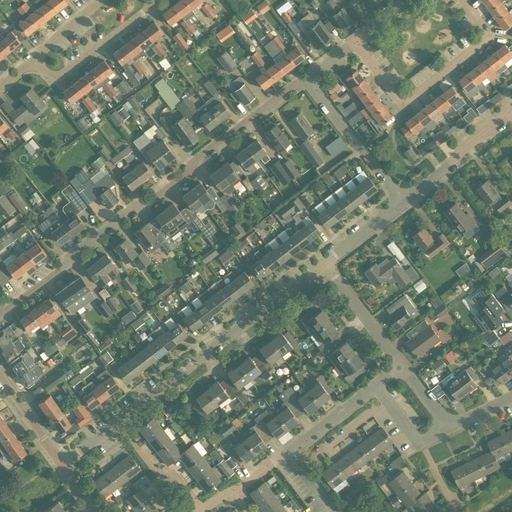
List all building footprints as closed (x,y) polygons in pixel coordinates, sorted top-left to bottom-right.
[(56,12),(66,3),(63,0),(49,0),(48,1),(56,12)] [(190,9),(183,0),(180,0),(172,6),(180,17),(183,21),(186,19),(190,24),(191,25),(198,19),(193,13),(190,9)] [(201,1),(199,0),(183,0),(190,9),(201,1)] [(228,0),(238,14),(250,5),(246,0),(228,0)] [(343,29),(353,22),(342,9),(340,10),(331,0),(330,0),(324,5),(332,15),(331,17),(336,23),(338,22),(343,29)] [(485,0),(484,2),(491,11),(501,3),(505,0),(485,0)] [(56,12),(48,1),(39,9),(46,19),(56,12)] [(261,15),(270,9),(264,1),(256,7),(261,15)] [(289,1),(277,10),(281,15),(292,6),(289,1)] [(25,3),(21,6),(25,12),(29,8),(25,3)] [(201,7),(205,13),(211,9),(206,3),(201,7)] [(491,11),(497,20),(508,12),(501,3),(491,11)] [(25,12),(21,6),(16,9),(21,15),(25,12)] [(170,25),(180,17),(172,6),(161,14),(170,25)] [(29,16),(36,26),(46,19),(39,9),(33,13),(30,8),(29,8),(25,12),(29,16)] [(210,19),(213,17),(215,15),(211,9),(205,13),(210,19)] [(254,9),(242,14),(246,22),(257,17),(254,9)] [(285,12),(281,15),(287,23),(291,20),(285,12)] [(511,16),(508,12),(497,20),(505,30),(511,24),(511,16)] [(304,17),(324,43),(331,37),(319,21),(316,23),(309,13),(304,17)] [(36,26),(29,16),(19,24),(26,34),(36,26)] [(299,21),(306,30),(304,32),(316,49),(324,43),(304,17),(299,21)] [(181,23),(186,30),(188,28),(187,26),(190,24),(186,19),(183,21),(181,23)] [(295,35),(301,30),(293,19),(287,24),(295,35)] [(152,41),(162,33),(154,22),(143,30),(152,41)] [(191,25),(190,24),(187,26),(188,28),(186,30),(190,35),(195,31),(191,25)] [(231,24),(217,32),(222,40),(236,32),(231,24)] [(154,45),(152,41),(143,30),(133,38),(141,49),(146,45),(149,49),(154,45)] [(0,34),(0,39),(1,40),(10,51),(20,42),(11,32),(5,36),(2,32),(0,33),(0,34)] [(188,45),(178,32),(172,36),(183,50),(188,45)] [(271,41),(276,47),(278,45),(278,44),(280,42),(276,36),(271,41)] [(145,53),(141,49),(133,38),(123,46),(131,57),(134,61),(137,59),(145,53)] [(0,58),(10,51),(1,40),(0,39),(0,58)] [(286,49),(280,42),(278,44),(278,45),(276,47),(280,53),(286,49)] [(286,55),(294,65),(304,57),(293,42),(288,46),(291,50),(286,55)] [(152,47),(156,53),(159,50),(160,52),(162,49),(158,43),(152,47)] [(504,63),(511,56),(511,53),(505,45),(496,52),(504,63)] [(123,46),(113,54),(124,69),(131,63),(134,61),(131,57),(123,46)] [(167,55),(162,49),(160,52),(159,50),(156,53),(161,59),(167,55)] [(227,73),(237,65),(226,51),(216,58),(227,73)] [(250,56),(255,62),(260,58),(256,52),(250,56)] [(504,63),(496,52),(487,60),(495,70),(499,75),(508,67),(504,63)] [(284,73),(294,65),(286,55),(275,62),(284,73)] [(265,64),(260,58),(255,62),(259,68),(265,64)] [(131,63),(136,69),(139,67),(138,66),(141,64),(137,59),(134,61),(131,63)] [(106,76),(112,71),(104,60),(93,68),(105,83),(102,85),(106,91),(109,89),(110,90),(112,88),(108,81),(109,80),(106,76)] [(495,70),(487,60),(478,67),(486,77),(490,82),(499,75),(495,70)] [(273,81),(284,73),(275,62),(265,70),(273,81)] [(146,70),(141,64),(138,66),(139,67),(136,69),(140,75),(146,70)] [(486,77),(478,67),(469,74),(477,84),(482,90),(486,87),(481,81),(486,77)] [(105,83),(93,68),(83,76),(91,87),(98,82),(101,86),(102,85),(105,83)] [(263,89),(273,81),(265,70),(255,78),(263,89)] [(352,87),(352,88),(363,80),(356,71),(345,79),(342,82),(348,90),(352,87)] [(132,73),(127,77),(135,87),(140,83),(132,73)] [(477,84),(469,74),(459,81),(467,91),(477,84)] [(91,87),(83,76),(73,84),(81,95),(91,87)] [(235,101),(239,98),(243,104),(253,96),(244,84),(239,77),(228,86),(232,91),(229,93),(235,101)] [(171,110),(181,102),(163,79),(154,85),(159,91),(157,92),(171,110)] [(123,80),(113,89),(116,93),(114,95),(115,96),(121,92),(124,95),(130,90),(123,80)] [(204,103),(209,109),(219,122),(230,114),(220,101),(223,99),(208,80),(203,84),(213,96),(204,103)] [(332,93),(340,87),(335,80),(325,86),(331,94),(329,95),(334,101),(339,98),(336,93),(334,95),(332,93)] [(352,88),(359,97),(370,89),(363,80),(352,88)] [(81,95),(73,84),(62,92),(71,103),(81,95)] [(451,104),(460,97),(452,87),(443,94),(451,104)] [(510,90),(508,87),(499,93),(501,97),(510,90)] [(18,125),(23,121),(27,125),(47,108),(31,88),(20,97),(24,103),(15,111),(13,109),(8,114),(18,125)] [(113,89),(112,88),(110,90),(109,89),(106,91),(111,97),(114,95),(116,93),(113,89)] [(359,97),(366,106),(377,98),(370,89),(359,97)] [(501,97),(499,93),(489,100),(492,103),(493,105),(502,98),(501,97)] [(451,104),(443,94),(434,101),(442,111),(451,104)] [(135,111),(142,106),(133,96),(127,101),(135,111)] [(81,101),(86,108),(89,106),(88,104),(91,102),(87,97),(81,101)] [(373,115),(384,107),(377,98),(366,106),(359,111),(366,120),(373,115)] [(481,114),(488,109),(493,105),(489,100),(477,109),(481,114)] [(442,111),(434,101),(425,108),(436,122),(445,115),(442,111)] [(96,109),(91,102),(88,104),(89,106),(86,108),(90,113),(96,109)] [(346,106),(349,111),(356,107),(353,102),(346,106)] [(390,116),(384,107),(373,115),(366,120),(377,134),(383,129),(380,125),(391,117),(390,116)] [(208,130),(219,122),(209,109),(201,116),(195,108),(189,112),(196,121),(199,118),(208,130)] [(436,123),(436,122),(425,108),(416,115),(424,126),(427,130),(436,123)] [(468,111),(473,118),(476,116),(470,108),(468,111)] [(117,126),(123,121),(115,111),(109,115),(117,126)] [(302,139),(313,130),(300,113),(289,121),(302,139)] [(424,126),(416,115),(406,123),(407,124),(402,129),(408,137),(414,132),(414,133),(424,126)] [(171,127),(177,135),(186,129),(190,134),(194,132),(183,117),(175,123),(170,117),(162,122),(167,130),(171,127)] [(16,136),(7,126),(0,118),(0,132),(1,131),(5,135),(6,134),(10,140),(16,136)] [(466,123),(463,120),(454,126),(454,127),(456,130),(466,123)] [(29,126),(21,132),(27,139),(35,133),(29,126)] [(278,152),(279,151),(283,156),(287,152),(284,148),(289,144),(276,126),(265,134),(278,152)] [(354,130),(358,135),(364,131),(359,126),(354,130)] [(444,133),(448,138),(448,139),(457,132),(456,130),(454,127),(454,126),(453,126),(444,133)] [(152,136),(157,142),(155,144),(161,153),(158,155),(165,164),(174,157),(161,140),(166,136),(159,127),(154,130),(156,133),(152,136)] [(198,138),(194,132),(190,134),(186,129),(177,135),(185,147),(198,138)] [(448,138),(444,133),(443,132),(434,139),(439,145),(448,138)] [(325,147),(333,157),(346,146),(338,137),(325,147)] [(434,138),(419,150),(424,156),(439,144),(434,138)] [(315,167),(323,161),(306,139),(298,145),(315,167)] [(264,164),(270,159),(264,153),(266,152),(256,140),(246,148),(255,160),(260,157),(264,164)] [(158,169),(165,164),(158,155),(161,153),(155,144),(149,148),(144,141),(140,144),(145,151),(158,169)] [(119,152),(123,157),(131,151),(128,146),(119,152)] [(106,161),(110,157),(103,148),(98,152),(106,161)] [(251,163),(255,160),(246,148),(235,156),(245,168),(246,167),(250,174),(256,170),(251,163)] [(411,162),(417,158),(410,149),(404,153),(411,162)] [(114,164),(123,157),(119,152),(110,159),(114,164)] [(99,167),(104,164),(100,158),(95,161),(99,167)] [(287,172),(286,173),(291,178),(298,173),(288,159),(281,164),(287,172)] [(287,172),(281,164),(278,160),(269,167),(278,179),(286,173),(287,172)] [(141,182),(152,174),(142,162),(132,170),(141,182)] [(240,180),(238,176),(227,162),(218,169),(231,186),(240,180)] [(122,178),(131,190),(141,182),(132,170),(127,163),(121,167),(125,172),(126,171),(128,173),(122,178)] [(338,179),(347,171),(342,165),(333,173),(338,179)] [(117,200),(109,188),(115,183),(108,174),(94,185),(82,169),(73,175),(92,200),(97,196),(107,208),(111,204),(112,206),(117,202),(116,201),(117,200)] [(220,190),(220,189),(222,192),(224,191),(228,193),(233,188),(231,186),(218,169),(209,176),(220,190)] [(257,191),(266,185),(259,175),(250,182),(257,191)] [(355,186),(357,185),(366,197),(377,189),(367,177),(359,183),(354,177),(350,180),(355,186)] [(249,191),(253,188),(246,178),(241,182),(249,191)] [(488,203),(492,200),(495,205),(500,213),(511,204),(511,202),(507,196),(502,200),(499,195),(488,181),(483,184),(483,183),(478,187),(479,188),(477,189),(488,203)] [(214,202),(210,197),(199,183),(191,190),(205,209),(206,208),(209,209),(213,206),(213,203),(214,202)] [(347,192),(356,205),(366,197),(357,185),(355,186),(349,191),(344,184),(340,187),(345,194),(347,192)] [(346,212),(356,205),(347,192),(345,194),(340,187),(334,192),(330,195),(335,201),(337,200),(346,212)] [(182,196),(193,211),(194,213),(197,211),(198,212),(201,212),(205,209),(191,190),(182,196)] [(21,215),(27,211),(15,191),(9,195),(21,215)] [(0,196),(0,209),(9,203),(2,195),(0,196)] [(223,195),(219,199),(226,208),(231,205),(223,195)] [(308,195),(302,199),(307,205),(312,202),(308,195)] [(283,207),(288,213),(293,209),(295,212),(303,205),(297,197),(283,207)] [(226,208),(219,199),(214,202),(222,212),(226,208)] [(83,226),(75,215),(80,211),(72,200),(63,207),(62,210),(69,219),(63,224),(71,235),(83,226)] [(336,220),(346,212),(337,200),(335,201),(329,206),(324,200),(321,202),(325,209),(327,208),(336,220)] [(172,203),(163,210),(174,224),(179,230),(185,226),(188,229),(191,227),(187,223),(183,218),(172,203)] [(446,212),(455,224),(454,224),(461,233),(475,222),(468,213),(465,215),(456,204),(446,212)] [(283,217),(288,213),(283,207),(278,211),(283,217)] [(326,228),(336,220),(327,208),(325,209),(319,214),(314,207),(310,210),(316,217),(317,216),(326,228)] [(174,224),(163,210),(154,217),(158,222),(154,226),(172,250),(176,246),(170,237),(179,230),(174,224)] [(300,228),(309,241),(320,233),(310,221),(305,225),(296,213),(291,217),(295,222),(293,223),(298,230),(300,228)] [(196,216),(192,219),(199,229),(211,244),(216,240),(204,225),(204,226),(196,216)] [(55,230),(49,222),(47,219),(38,226),(46,237),(51,233),(59,244),(71,235),(63,224),(55,230)] [(199,229),(192,219),(187,223),(191,227),(195,232),(199,229)] [(172,250),(154,226),(149,229),(145,224),(134,233),(145,247),(145,246),(150,253),(161,245),(167,253),(172,250)] [(22,227),(13,234),(16,239),(26,232),(22,227)] [(299,248),(309,241),(300,228),(298,230),(292,234),(287,228),(283,231),(288,237),(290,236),(299,248)] [(424,248),(426,251),(430,257),(449,243),(442,234),(437,238),(439,241),(435,244),(432,241),(433,241),(424,228),(414,236),(423,248),(424,248)] [(6,246),(16,239),(13,234),(11,231),(8,234),(1,239),(6,246)] [(289,256),(299,248),(290,236),(288,237),(282,242),(277,236),(273,238),(278,245),(280,244),(289,256)] [(232,248),(236,253),(248,243),(244,238),(232,248)] [(136,253),(136,254),(125,240),(114,248),(125,262),(131,258),(139,269),(149,261),(142,251),(138,255),(136,253)] [(478,257),(487,269),(507,254),(498,242),(478,257)] [(45,255),(36,243),(26,251),(35,263),(45,255)] [(279,264),(289,256),(280,244),(278,245),(272,250),(267,243),(263,246),(268,253),(270,252),(279,264)] [(199,257),(204,264),(218,253),(213,247),(199,257)] [(225,264),(236,255),(230,248),(219,256),(225,264)] [(35,263),(26,251),(15,258),(25,270),(35,263)] [(269,272),(279,264),(270,252),(268,253),(262,258),(257,251),(253,254),(258,260),(260,259),(269,272)] [(113,266),(114,266),(105,254),(96,262),(104,273),(107,271),(112,277),(118,273),(113,266)] [(25,270),(15,258),(5,266),(14,278),(25,270)] [(259,279),(269,272),(260,259),(258,260),(252,265),(247,258),(243,261),(249,268),(250,267),(259,279)] [(395,258),(390,262),(387,258),(377,265),(376,264),(365,272),(377,287),(387,279),(386,278),(392,273),(401,286),(410,279),(414,283),(420,278),(411,266),(404,271),(395,258)] [(479,273),(484,269),(477,259),(471,263),(479,273)] [(104,273),(96,262),(86,269),(94,280),(96,279),(103,290),(108,286),(105,282),(109,279),(104,273)] [(467,262),(457,270),(462,277),(472,270),(467,262)] [(499,266),(490,272),(494,277),(502,272),(499,266)] [(233,279),(243,292),(253,284),(244,272),(235,278),(230,271),(227,274),(232,281),(233,279)] [(130,293),(136,288),(127,276),(121,280),(130,293)] [(68,285),(82,306),(94,298),(79,277),(68,285)] [(222,289),(223,287),(233,299),(243,292),(233,279),(232,281),(225,286),(220,279),(217,282),(222,289)] [(413,285),(419,293),(427,286),(421,279),(413,285)] [(184,292),(193,288),(190,281),(181,284),(184,292)] [(159,298),(170,289),(165,283),(154,292),(159,298)] [(71,314),(82,306),(68,285),(56,294),(71,314)] [(492,329),(503,321),(497,314),(503,309),(486,286),(477,293),(482,300),(477,304),(482,310),(479,312),(480,313),(474,318),(485,333),(491,328),(492,330),(492,329)] [(213,295),(222,307),(233,299),(223,287),(222,289),(215,293),(210,287),(207,290),(212,296),(213,295)] [(502,303),(507,299),(511,305),(511,290),(509,293),(504,287),(495,293),(502,303)] [(453,299),(447,291),(440,296),(446,304),(453,299)] [(212,315),(222,307),(213,295),(212,296),(205,301),(200,294),(196,297),(202,304),(203,303),(212,315)] [(409,313),(415,308),(405,295),(395,303),(399,309),(395,311),(395,314),(389,319),(397,330),(413,319),(409,313)] [(113,311),(119,307),(110,296),(105,300),(113,311)] [(47,317),(56,309),(48,298),(38,306),(47,317)] [(132,303),(136,313),(143,310),(138,300),(132,303)] [(103,302),(97,306),(105,317),(111,312),(103,302)] [(193,310),(202,323),(212,315),(203,303),(202,304),(195,309),(190,302),(187,305),(192,312),(193,310)] [(434,311),(439,318),(449,310),(444,304),(434,311)] [(47,317),(38,306),(29,313),(37,324),(47,317)] [(132,309),(122,317),(127,323),(137,316),(132,309)] [(183,319),(192,330),(202,323),(193,310),(192,312),(185,316),(180,309),(177,313),(182,319),(183,319)] [(302,324),(307,321),(315,332),(329,321),(321,310),(315,314),(311,309),(298,319),(302,324)] [(37,324),(29,313),(19,320),(27,331),(37,324)] [(142,316),(131,323),(136,329),(146,322),(142,316)] [(81,318),(74,323),(83,333),(89,328),(81,318)] [(430,326),(425,320),(414,328),(418,334),(407,343),(417,357),(440,340),(430,326)] [(338,332),(329,321),(315,332),(323,342),(319,345),(323,350),(336,340),(333,336),(338,332)] [(166,331),(176,343),(186,335),(177,323),(168,329),(163,323),(160,326),(165,332),(166,331)] [(0,331),(0,348),(11,341),(9,338),(15,334),(8,326),(3,330),(0,331)] [(72,330),(62,338),(66,342),(76,335),(72,330)] [(166,331),(165,332),(159,337),(153,330),(150,333),(155,340),(156,339),(166,351),(176,343),(166,331)] [(511,332),(510,330),(501,338),(506,344),(511,339),(511,332)] [(281,333),(270,341),(281,356),(291,348),(294,351),(298,357),(303,353),(287,331),(282,335),(281,333)] [(89,332),(85,335),(95,348),(99,344),(89,332)] [(62,338),(53,345),(56,350),(66,342),(62,338)] [(108,338),(98,347),(101,351),(111,342),(108,338)] [(146,346),(156,358),(166,351),(156,339),(155,340),(149,344),(144,338),(140,341),(145,347),(146,346)] [(11,341),(0,348),(0,350),(7,361),(19,352),(18,351),(24,347),(18,339),(12,343),(11,341)] [(340,346),(336,340),(323,350),(327,356),(331,353),(339,363),(339,364),(354,353),(345,342),(340,346)] [(270,364),(281,356),(270,341),(258,350),(262,354),(257,358),(268,372),(268,371),(273,368),(270,364)] [(56,350),(53,345),(43,352),(46,357),(56,350)] [(511,345),(505,351),(510,357),(501,363),(511,377),(511,345)] [(136,354),(146,366),(156,358),(146,346),(145,347),(138,352),(133,346),(130,349),(135,355),(136,354)] [(443,356),(448,364),(458,357),(453,350),(443,356)] [(9,364),(18,375),(29,367),(28,365),(34,360),(28,352),(22,356),(21,356),(9,364)] [(126,362),(136,374),(146,366),(136,354),(135,355),(128,360),(124,353),(120,356),(125,363),(126,362)] [(362,364),(354,353),(339,364),(339,363),(333,368),(338,375),(340,373),(347,382),(361,372),(357,367),(362,364)] [(249,357),(238,366),(249,380),(259,372),(265,379),(271,375),(268,371),(268,372),(257,358),(252,362),(249,357)] [(430,365),(436,372),(446,364),(440,358),(430,365)] [(314,375),(319,371),(311,360),(305,364),(314,375)] [(117,371),(125,382),(136,374),(126,362),(125,363),(118,368),(114,361),(110,364),(116,372),(117,371)] [(511,377),(501,363),(492,370),(488,364),(483,367),(490,377),(495,373),(503,384),(511,377)] [(29,367),(18,375),(26,387),(37,378),(43,373),(37,365),(31,369),(29,367)] [(80,373),(79,374),(82,379),(92,372),(87,365),(79,371),(80,373)] [(238,388),(249,380),(238,366),(227,374),(230,379),(226,382),(236,396),(243,405),(248,401),(241,392),(238,388)] [(470,367),(466,370),(456,377),(468,393),(478,386),(474,381),(479,378),(470,367)] [(102,372),(106,379),(101,383),(109,394),(119,387),(106,369),(102,372)] [(47,391),(57,384),(63,379),(58,371),(41,383),(47,391)] [(82,379),(79,374),(69,382),(72,386),(82,379)] [(308,391),(319,405),(330,397),(326,392),(331,388),(320,374),(315,379),(318,383),(308,391)] [(468,393),(456,377),(446,385),(439,375),(434,379),(450,399),(454,396),(458,401),(468,393)] [(91,390),(100,401),(109,394),(101,383),(96,387),(91,381),(86,384),(91,390)] [(206,390),(217,404),(227,396),(230,400),(236,396),(226,382),(221,386),(217,381),(206,390)] [(61,387),(68,397),(73,393),(66,383),(61,387)] [(90,409),(100,401),(91,390),(86,384),(81,388),(86,395),(81,398),(90,409)] [(217,404),(206,390),(195,398),(199,403),(194,407),(204,421),(209,417),(206,413),(217,404)] [(299,413),(304,409),(307,414),(319,405),(308,391),(297,399),(294,395),(289,399),(299,413)] [(278,395),(287,407),(276,415),(287,430),(298,421),(294,416),(299,413),(289,399),(283,392),(278,395)] [(68,397),(75,407),(80,403),(73,393),(68,397)] [(45,413),(56,405),(49,395),(38,403),(45,413)] [(90,418),(87,413),(80,403),(75,407),(71,409),(77,417),(74,419),(79,426),(90,418)] [(45,413),(52,423),(63,415),(56,405),(45,413)] [(63,415),(52,423),(59,433),(70,425),(63,415)] [(267,437),(272,433),(276,438),(287,430),(276,415),(265,423),(262,419),(257,423),(267,437)] [(139,429),(148,441),(162,430),(153,418),(139,429)] [(0,439),(1,441),(12,433),(5,423),(0,426),(0,439)] [(226,434),(236,427),(232,423),(222,430),(226,434)] [(244,439),(255,454),(266,445),(262,440),(267,437),(257,423),(252,427),(255,431),(244,439)] [(380,452),(392,443),(381,428),(369,437),(380,452)] [(158,453),(172,442),(162,430),(148,441),(158,453)] [(511,430),(501,435),(509,452),(511,450),(511,430)] [(0,451),(2,454),(8,450),(19,442),(12,433),(1,441),(0,441),(0,451)] [(496,459),(509,452),(501,435),(487,442),(492,451),(496,459)] [(380,452),(369,437),(357,446),(368,461),(380,452)] [(235,461),(240,457),(244,462),(255,454),(244,439),(233,448),(230,444),(225,448),(235,461)] [(15,460),(26,452),(19,442),(8,450),(15,460)] [(181,454),(172,442),(158,453),(167,465),(178,457),(181,454)] [(187,469),(201,457),(192,445),(181,454),(178,457),(187,469)] [(368,461),(357,446),(345,455),(356,470),(368,461)] [(229,477),(235,472),(232,468),(237,464),(232,458),(228,462),(215,449),(211,453),(219,462),(217,464),(229,477)] [(478,458),(486,474),(500,467),(496,459),(492,451),(478,458)] [(356,470),(345,455),(333,464),(344,479),(356,470)] [(392,468),(404,459),(401,455),(389,464),(392,468)] [(128,479),(140,470),(129,456),(117,465),(128,479)] [(187,469),(196,480),(211,469),(201,457),(187,469)] [(486,474),(478,458),(465,464),(473,481),(486,474)] [(344,479),(333,464),(321,473),(332,488),(344,479)] [(473,481),(465,464),(451,471),(459,488),(473,481)] [(128,479),(117,465),(105,474),(116,488),(128,479)] [(206,492),(220,481),(211,469),(196,480),(206,492)] [(389,483),(398,495),(413,484),(404,472),(389,483)] [(116,488),(105,474),(93,483),(104,498),(116,488)] [(259,506),(273,495),(264,483),(250,494),(259,506)] [(408,507),(412,504),(422,496),(413,484),(398,495),(408,507)] [(134,511),(136,511),(149,502),(140,490),(126,501),(134,511)] [(412,504),(417,511),(426,511),(435,505),(426,493),(422,496),(412,504)] [(259,506),(263,511),(275,511),(282,507),(273,495),(259,506)] [(42,511),(64,511),(65,511),(57,501),(42,511)] [(136,511),(157,511),(149,502),(136,511)]
